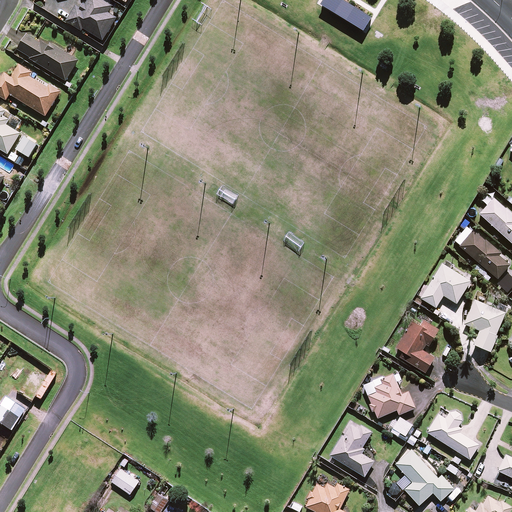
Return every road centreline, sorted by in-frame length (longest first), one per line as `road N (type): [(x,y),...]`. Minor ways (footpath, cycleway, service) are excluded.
road 1 (residential): [(0,262),(164,0)]
road 2 (residential): [(0,504),(77,370),(65,349),(0,305)]
